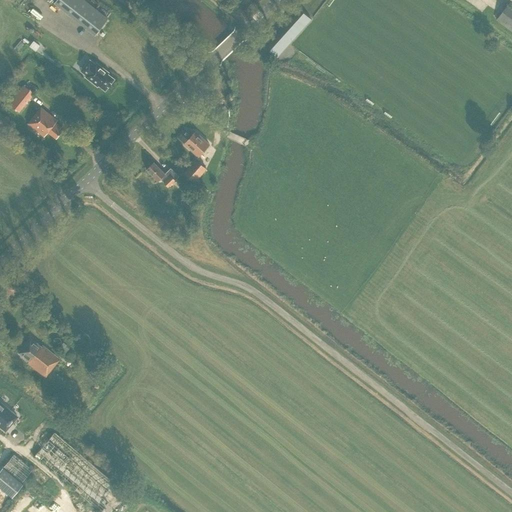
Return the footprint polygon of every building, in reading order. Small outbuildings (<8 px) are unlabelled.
[(83,0),(57,0),(55,3),(95,35),(107,19),(83,0)] [(511,30),(511,5),(508,3),(496,20),(511,30)] [(496,11),(488,6),(483,12),(491,18),(496,11)] [(307,25),(309,27),(318,18),(307,7),(270,43),(279,52),(307,25)] [(105,91),(114,79),(108,74),(109,73),(96,63),(95,64),(90,60),(85,66),(91,70),(85,77),(98,87),(98,85),(105,91)] [(31,98),(20,90),(9,104),(19,112),(31,98)] [(55,123),(57,120),(41,107),(28,123),(44,136),(48,132),(56,139),(62,132),(59,130),(61,128),(55,123)] [(193,137),(185,129),(178,137),(186,144),(185,145),(198,156),(209,144),(197,133),(193,137)] [(185,171),(195,181),(207,167),(197,158),(185,171)] [(168,187),(175,180),(171,176),(170,176),(166,172),(164,174),(154,162),(146,169),(157,181),(160,178),(164,182),(163,183),(168,187)] [(207,189),(203,187),(198,194),(202,197),(207,189)] [(178,197),(182,202),(188,208),(195,202),(185,190),(178,197)] [(49,372),(60,359),(42,345),(41,347),(31,338),(19,353),(29,361),(28,363),(45,377),(49,371),(49,372)] [(0,401),(0,427),(6,432),(18,417),(0,401)] [(54,433),(35,456),(100,511),(121,489),(55,432),(60,426),(47,415),(41,421),(54,433)] [(22,482),(32,470),(14,454),(3,467),(22,482)] [(0,470),(0,487),(12,497),(23,484),(18,479),(3,467),(0,470)]
